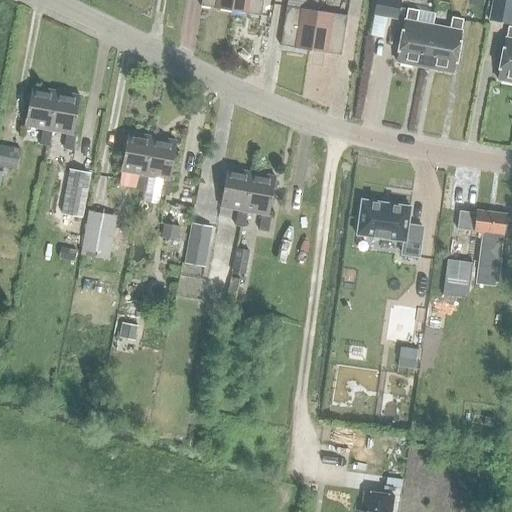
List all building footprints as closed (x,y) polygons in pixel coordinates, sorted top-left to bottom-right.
[(200,0),(200,6),(229,11),(231,0),(200,0)] [(231,0),(229,11),(230,11),(260,16),(262,0),(231,0)] [(375,0),(373,15),(397,19),(400,0),(375,0)] [(508,0),(491,0),(488,20),(504,23),(508,0)] [(279,46),(310,51),(316,11),(286,6),(279,46)] [(415,23),(417,12),(406,9),(396,63),(424,68),(432,27),(415,23)] [(346,16),(316,11),(310,51),(340,56),(346,16)] [(452,74),(462,20),(451,18),(448,30),(432,27),(424,68),(452,74)] [(511,27),(507,27),(497,81),(511,83),(511,27)] [(49,147),(51,131),(48,130),(55,92),(31,88),(24,126),(42,129),(39,145),(49,147)] [(48,130),(51,131),(66,133),(63,149),(72,151),(75,135),(73,134),(80,97),(55,92),(48,130)] [(145,192),(148,177),(144,176),(151,137),(127,133),(120,172),(138,175),(135,190),(145,192)] [(144,176),(148,177),(162,179),(159,195),(168,196),(171,180),(169,180),(176,142),(151,137),(144,176)] [(0,146),(0,166),(16,170),(20,150),(0,146)] [(244,228),(246,212),(243,211),(250,173),(226,169),(219,207),(237,210),(234,226),(244,228)] [(243,211),(246,212),(261,214),(258,230),(267,232),(270,216),(268,215),(275,177),(250,173),(243,211)] [(62,233),(79,236),(88,194),(71,191),(62,233)] [(402,252),(417,255),(420,227),(407,225),(409,206),(361,198),(356,233),(403,241),(402,252)] [(458,211),(456,230),(482,233),(475,280),(495,283),(498,283),(501,260),(500,260),(503,236),(504,236),(506,214),(475,210),(475,213),(458,211)] [(116,218),(89,214),(86,213),(79,255),(109,260),(116,218)] [(156,252),(174,255),(179,226),(162,223),(156,252)] [(211,227),(190,223),(183,263),(204,267),(211,227)] [(249,252),(238,250),(233,273),(244,275),(249,252)] [(444,279),(468,282),(471,264),(446,261),(444,279)] [(410,345),(415,310),(390,307),(385,341),(410,345)] [(400,349),(399,361),(416,363),(417,351),(400,349)] [(363,491),(359,511),(390,511),(393,495),(363,491)]
